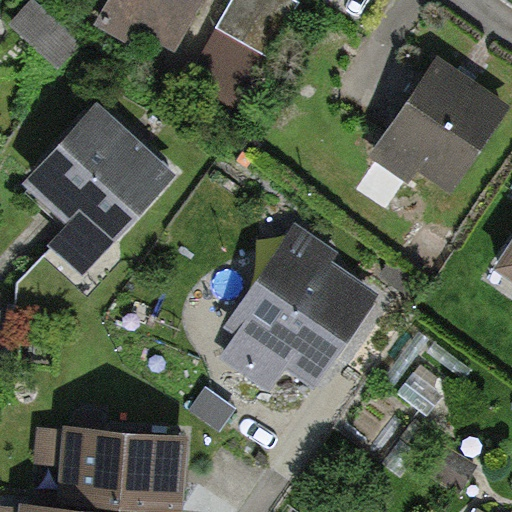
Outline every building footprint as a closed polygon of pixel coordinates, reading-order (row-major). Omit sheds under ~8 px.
[(168,61),(200,0),(103,0),(92,21),(168,61)] [(257,95),(289,0),(228,0),(202,76),(257,95)] [(505,114),(426,66),(368,159),(447,208),(505,114)] [(166,178),(81,106),(12,186),(96,259),(166,178)] [(377,305),(290,232),(211,326),(298,399),(377,305)] [(185,511),(192,439),(54,428),(48,508),(4,505),(3,511),(185,511)]
